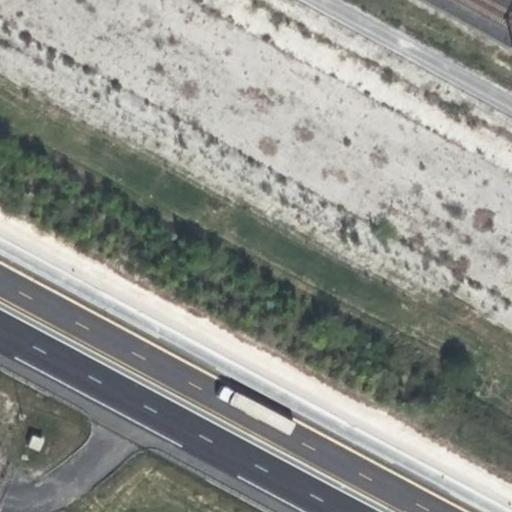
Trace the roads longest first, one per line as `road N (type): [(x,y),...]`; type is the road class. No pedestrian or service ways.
road 1 (motorway): [(451,511),(0,271)]
road 2 (motorway): [(0,327),(345,511)]
